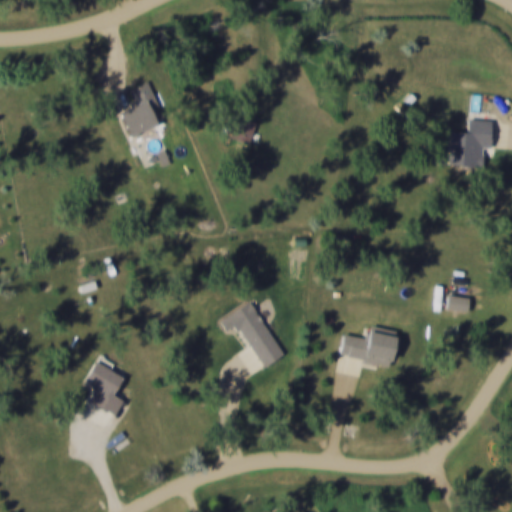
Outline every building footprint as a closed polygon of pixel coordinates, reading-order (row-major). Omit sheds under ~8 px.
[(125,91),(131,105),(113,112),(124,136),(160,121),(144,83),(125,91)] [(483,150),(484,114),(461,114),(461,134),(440,134),(439,168),(475,169),(475,149),(483,150)] [(226,140),(243,146),(250,124),(233,118),(226,140)] [(277,356),(244,303),(213,323),(219,332),(230,326),(257,369),(277,356)] [(331,354),(381,369),(390,341),(357,331),(354,340),(336,335),(331,354)] [(83,402),(108,417),(118,402),(108,395),(117,380),(87,362),(75,382),(90,391),(83,402)]
